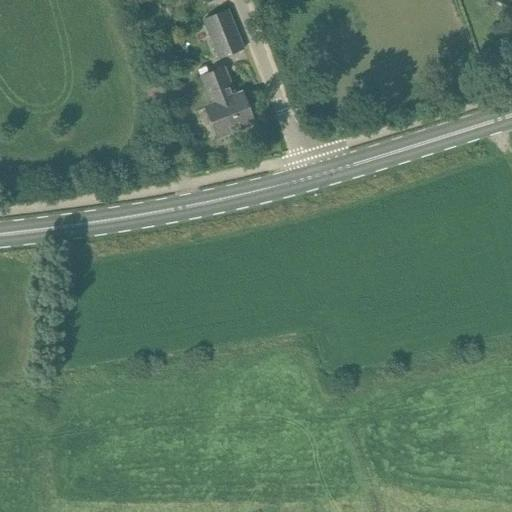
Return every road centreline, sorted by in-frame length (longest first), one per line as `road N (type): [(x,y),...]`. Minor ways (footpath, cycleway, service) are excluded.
road 1 (primary): [(0,233),(200,207),(312,179)]
road 2 (primary): [(312,179),(511,118)]
road 3 (unclassified): [(312,179),(241,0)]
